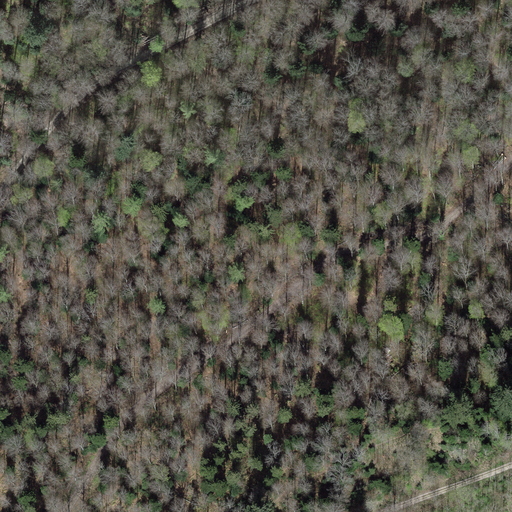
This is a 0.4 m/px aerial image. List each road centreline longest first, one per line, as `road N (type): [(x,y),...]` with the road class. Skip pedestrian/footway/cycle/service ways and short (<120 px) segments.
road 1 (track): [(68,511),(126,415),(151,392),(202,364),(341,251),(432,232),(511,162)]
road 2 (track): [(242,0),(83,89),(0,194)]
road 3 (track): [(511,454),(369,511)]
